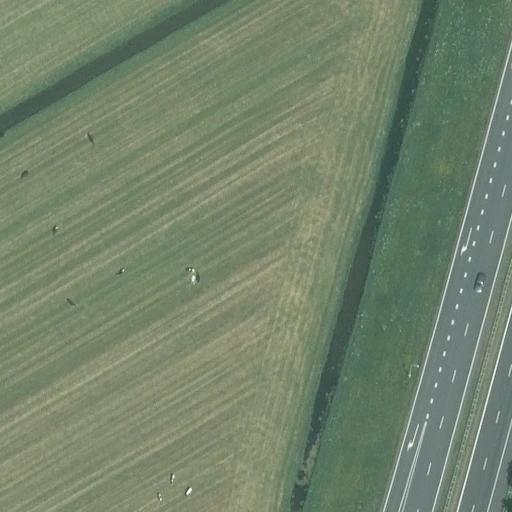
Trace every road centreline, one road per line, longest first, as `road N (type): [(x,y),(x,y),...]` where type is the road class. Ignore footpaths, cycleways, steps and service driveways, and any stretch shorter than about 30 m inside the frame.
road 1 (motorway): [(511,158),(439,426)]
road 2 (motorway): [(470,511),(511,355)]
